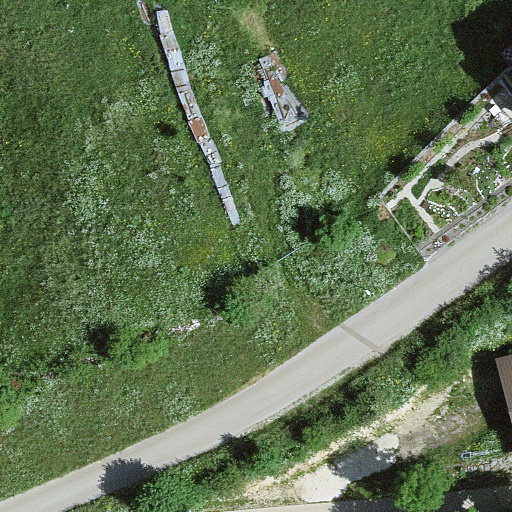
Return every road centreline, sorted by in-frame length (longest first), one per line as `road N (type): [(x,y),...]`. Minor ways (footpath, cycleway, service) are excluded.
road 1 (residential): [(25,511),(148,459),(296,379),(511,229)]
road 2 (unclassified): [(336,511),(511,497)]
